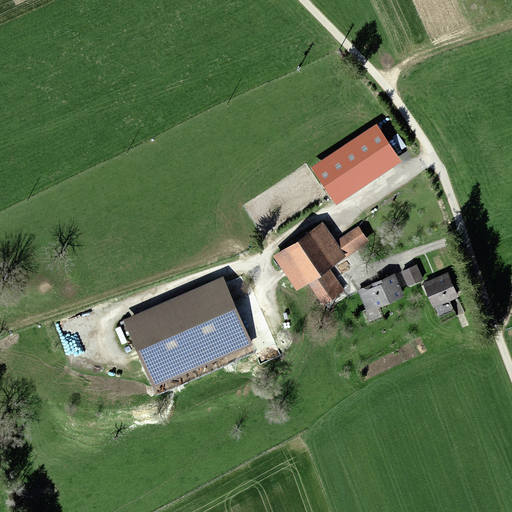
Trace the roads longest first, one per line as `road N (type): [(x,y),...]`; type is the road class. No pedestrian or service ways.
road 1 (unclassified): [(511,376),(420,133),(301,0)]
road 2 (track): [(0,330),(235,251),(262,262)]
road 3 (track): [(382,82),(422,46),(511,21)]
